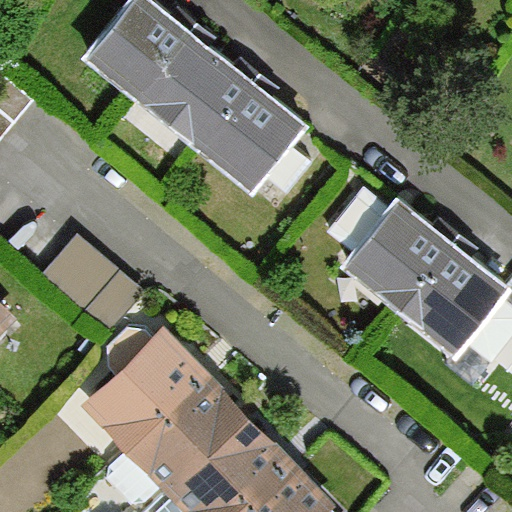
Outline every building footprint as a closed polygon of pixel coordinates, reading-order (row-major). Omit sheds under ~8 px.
[(121,0),(85,45),(250,179),(304,113),(164,0),(121,0)] [(0,139),(37,92),(0,62),(0,139)] [(398,183),(342,251),(451,340),(507,271),(398,183)] [(146,285),(77,226),(41,268),(109,327),(146,285)] [(511,286),(507,283),(476,334),(503,350),(511,334),(511,286)] [(0,299),(0,342),(21,322),(0,299)] [(164,333),(87,408),(189,511),(331,511),(335,508),(164,333)]
